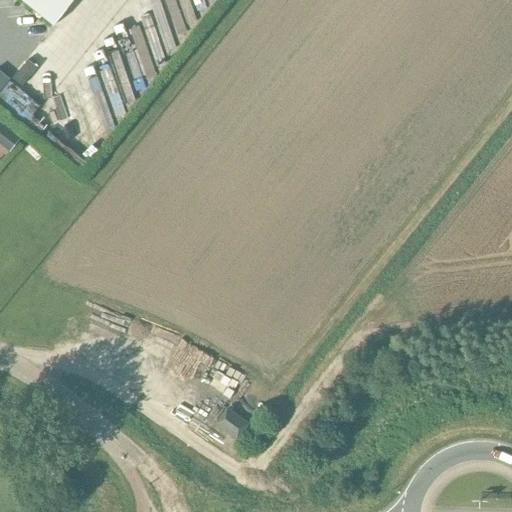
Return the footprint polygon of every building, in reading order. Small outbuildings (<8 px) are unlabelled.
[(21,0),(54,26),(75,0),(21,0)] [(28,60),(13,79),(22,86),(37,68),(28,60)] [(0,92),(11,79),(0,70),(0,92)] [(0,120),(0,145),(10,153),(22,138),(0,120)] [(216,425),(238,441),(249,424),(228,409),(216,425)]
